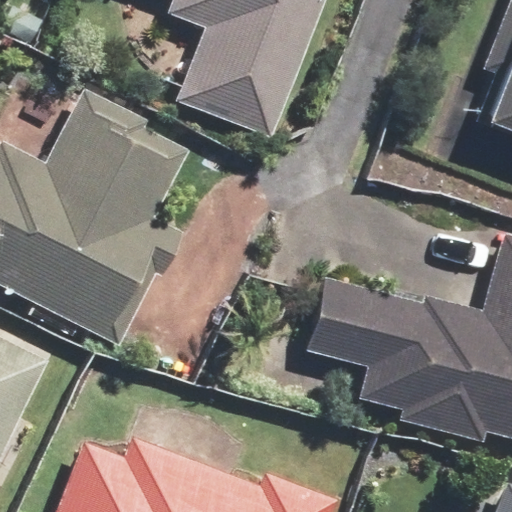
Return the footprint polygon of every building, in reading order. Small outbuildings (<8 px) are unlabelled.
[(165,96),(265,135),(317,0),(161,0),(158,9),(193,23),(165,96)] [(511,0),(497,0),(454,111),(511,133),(511,0)] [(0,144),(0,288),(113,344),(171,228),(139,212),(179,131),(77,81),(37,162),(0,144)] [(350,401),(511,443),(511,234),(496,231),(475,309),(321,269),(299,352),(359,368),(350,401)] [(0,446),(44,357),(0,335),(0,446)] [(327,511),(334,494),(255,464),(250,479),(122,431),(116,447),(74,432),(43,511),(327,511)] [(511,511),(511,478),(495,472),(479,511),(511,511)]
